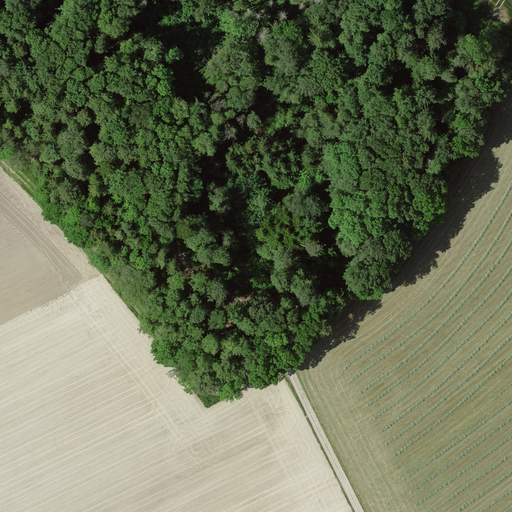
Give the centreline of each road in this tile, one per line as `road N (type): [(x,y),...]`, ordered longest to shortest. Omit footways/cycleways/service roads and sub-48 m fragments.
road 1 (track): [(129,0),(184,147),(191,206),(219,284)]
road 2 (track): [(219,284),(193,270),(118,179),(0,143)]
road 3 (track): [(219,284),(270,329),(356,511)]
